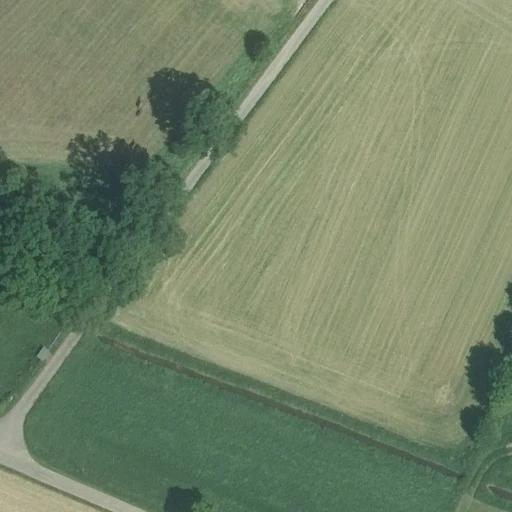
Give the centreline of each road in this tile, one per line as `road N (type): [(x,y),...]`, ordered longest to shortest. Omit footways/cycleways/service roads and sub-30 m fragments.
road 1 (unclassified): [(0,434),(325,0)]
road 2 (unclassified): [(0,451),(139,511)]
